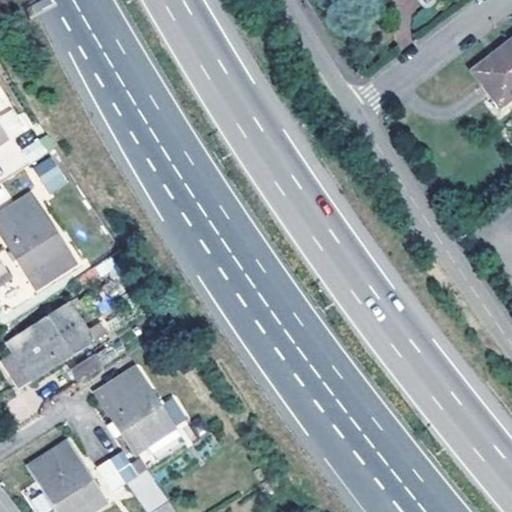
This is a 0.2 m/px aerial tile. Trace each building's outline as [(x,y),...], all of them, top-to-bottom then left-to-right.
[(499,111),(511,101),(511,43),(472,74),(499,111)] [(30,165),(53,150),(44,135),(20,150),(30,165)] [(39,179),(63,165),(53,150),(30,165),(39,179)] [(29,199),(0,217),(0,237),(29,283),(68,258),(29,199)] [(15,352),(0,361),(0,363),(18,391),(93,346),(66,303),(8,341),(15,352)] [(92,356),(101,369),(123,355),(114,342),(92,356)] [(67,372),(75,385),(101,369),(92,356),(67,372)] [(136,370),(95,396),(132,454),(173,428),(136,370)] [(145,464),(182,446),(175,433),(139,451),(145,464)] [(65,446),(26,470),(31,479),(51,511),(87,511),(101,503),(65,446)] [(117,453),(105,460),(121,485),(133,478),(117,453)] [(105,460),(93,468),(109,493),(121,485),(105,460)] [(139,511),(152,511),(165,505),(147,476),(125,488),(139,511)]
